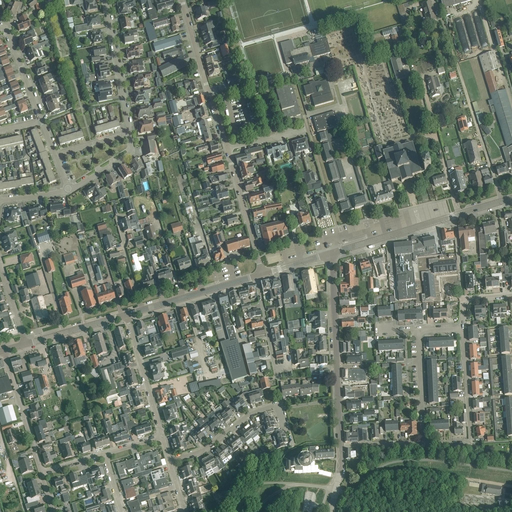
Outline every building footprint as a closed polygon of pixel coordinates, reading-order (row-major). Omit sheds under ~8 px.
[(30,8),(37,3),(34,0),(32,0),(27,4),(30,8)] [(94,5),(94,1),(85,3),(80,4),(79,0),(77,0),(72,1),(72,6),(78,5),(79,7),(82,7),(85,12),(87,12),(96,10),(95,5),(94,5)] [(156,12),(155,11),(154,6),(151,7),(150,3),(149,0),(139,0),(143,10),(146,9),(147,11),(149,15),(156,12)] [(158,12),(170,8),(175,7),(172,0),(167,0),(165,1),(164,0),(156,0),(155,1),(158,12)] [(440,0),(443,9),(448,8),(472,1),(471,0),(440,0)] [(22,4),(18,2),(17,4),(11,1),(7,11),(8,12),(7,14),(13,16),(14,14),(15,15),(17,10),(19,10),(22,4)] [(119,15),(124,14),(128,13),(127,9),(135,6),(134,1),(126,3),(126,2),(117,4),(118,7),(119,7),(119,11),(119,15)] [(436,20),(431,2),(422,5),(427,23),(436,20)] [(400,17),(403,16),(406,15),(404,8),(403,5),(397,7),(400,17)] [(197,20),(202,18),(206,17),(205,12),(208,11),(207,8),(196,11),(197,15),(196,15),(197,20)] [(125,20),(120,21),(121,23),(122,26),(121,26),(122,29),(127,28),(130,28),(130,27),(129,22),(133,21),(132,19),(136,18),(136,15),(130,16),(130,19),(129,19),(125,20)] [(19,31),(23,29),(25,30),(27,29),(27,28),(30,27),(31,27),(28,19),(27,20),(26,16),(19,18),(21,22),(17,24),(16,24),(19,31)] [(92,26),(100,25),(98,16),(87,18),(88,25),(74,27),(76,33),(92,30),(92,26)] [(173,32),(174,32),(179,31),(177,26),(180,25),(178,18),(167,21),(167,19),(152,23),(154,29),(172,24),(173,27),(171,28),(173,32)] [(151,21),(144,23),(146,31),(154,29),(152,23),(151,21)] [(201,32),(202,37),(211,35),(210,29),(214,28),(212,21),(204,23),(205,28),(201,29),(202,32),(201,32)] [(480,43),(481,48),(488,46),(482,23),(478,24),(480,33),(483,42),(480,43)] [(281,37),(286,35),(284,25),(278,27),(281,37)] [(382,31),(383,37),(393,34),(391,28),(382,31)] [(25,46),(27,45),(28,45),(28,46),(29,45),(30,45),(30,44),(33,42),(32,39),(36,37),(33,30),(27,33),(28,36),(22,39),(25,46)] [(125,44),(130,43),(134,43),(133,37),(137,36),(136,31),(128,32),(128,36),(123,37),(125,44)] [(500,31),(494,33),(498,49),(504,47),(500,31)] [(90,34),(91,40),(93,40),(94,43),(98,43),(103,42),(102,35),(99,35),(98,33),(99,33),(99,32),(96,33),(94,33),(90,34)] [(211,35),(202,37),(204,43),(205,42),(205,45),(210,44),(211,48),(219,46),(217,39),(213,40),(211,35)] [(396,49),(401,47),(397,35),(392,37),(396,49)] [(155,52),(177,45),(181,44),(179,36),(153,44),(155,52)] [(313,46),(311,47),(313,57),(331,53),(327,39),(317,42),(318,44),(313,45),(313,46)] [(313,57),(311,47),(310,46),(310,43),(305,45),(305,47),(294,50),(292,41),(281,44),(283,53),(286,65),(288,67),(294,65),(299,64),(310,61),(309,58),(313,57)] [(32,50),(27,52),(31,61),(38,59),(42,57),(40,52),(39,52),(38,50),(41,49),(41,48),(45,46),(44,42),(39,44),(33,47),(31,47),(32,50)] [(127,59),(132,58),(139,57),(138,51),(143,50),(142,44),(131,46),(132,50),(126,51),(127,59)] [(228,55),(226,46),(219,48),(222,57),(228,55)] [(92,62),(94,62),(99,61),(99,56),(105,55),(104,48),(93,50),(94,57),(91,57),(92,62)] [(163,77),(185,66),(190,64),(186,56),(185,56),(183,48),(178,49),(176,50),(162,54),(164,60),(177,55),(178,57),(180,56),(181,58),(159,69),(163,77)] [(208,58),(204,59),(209,77),(220,74),(218,69),(217,63),(216,56),(215,57),(215,56),(214,52),(207,54),(208,58)] [(479,56),(485,74),(499,70),(494,52),(479,56)] [(0,67),(2,67),(9,64),(6,55),(0,57),(0,61),(1,63),(0,63),(0,67)] [(408,65),(407,61),(405,55),(390,59),(396,81),(406,78),(402,67),(408,65)] [(143,71),(142,67),(143,67),(142,59),(138,60),(134,61),(134,65),(129,66),(130,74),(135,73),(139,72),(143,71)] [(37,76),(42,74),(47,72),(44,66),(42,61),(36,64),(38,67),(39,68),(35,69),(37,76)] [(99,72),(108,70),(107,64),(101,65),(101,62),(96,63),(95,64),(96,69),(99,69),(99,72)] [(0,74),(0,78),(13,73),(9,64),(2,67),(4,73),(0,74)] [(333,71),(336,70),(334,65),(331,65),(315,70),(317,75),(333,71)] [(96,72),(97,76),(98,81),(99,81),(104,80),(103,77),(109,76),(108,70),(99,72),(96,72)] [(16,83),(13,73),(0,78),(0,81),(0,82),(7,79),(9,85),(16,83)] [(133,87),(134,87),(134,88),(144,87),(143,83),(147,82),(147,79),(151,78),(153,78),(152,73),(150,73),(144,75),(144,78),(142,79),(132,80),(133,84),(132,85),(133,87)] [(41,88),(50,85),(48,81),(52,80),(50,74),(42,77),(43,80),(39,82),(41,88)] [(427,80),(429,86),(428,87),(429,90),(430,90),(432,97),(439,95),(438,93),(439,93),(439,91),(439,92),(438,88),(440,88),(437,77),(435,78),(435,77),(427,80)] [(315,107),(319,105),(334,101),(327,80),(320,82),(320,81),(316,82),(315,82),(315,83),(304,87),(306,96),(311,95),(315,107)] [(99,89),(99,92),(110,90),(110,89),(111,89),(111,88),(111,86),(110,85),(109,85),(109,84),(104,85),(103,81),(95,83),(96,89),(99,89)] [(196,82),(191,84),(190,81),(184,83),(177,85),(178,87),(184,86),(185,89),(190,87),(191,92),(199,90),(196,82)] [(9,85),(3,88),(4,91),(11,89),(13,95),(20,92),(16,83),(9,85)] [(50,96),(57,93),(55,87),(51,89),(50,85),(41,88),(44,95),(48,93),(50,96)] [(275,90),(284,120),(300,115),(292,86),(288,87),(275,90)] [(150,89),(141,90),(142,93),(134,95),(135,103),(138,103),(139,103),(142,103),(143,102),(145,101),(144,95),(151,94),(150,89)] [(110,91),(110,90),(99,92),(100,96),(98,96),(99,102),(107,101),(106,98),(111,97),(111,95),(112,95),(113,94),(112,92),(111,91),(110,91)] [(511,111),(505,90),(491,94),(507,147),(507,149),(509,156),(510,156),(510,155),(511,154),(511,111)] [(20,92),(13,95),(6,97),(7,101),(14,98),(15,101),(14,103),(15,105),(24,101),(20,92)] [(49,107),(57,104),(55,100),(60,98),(57,93),(50,96),(51,99),(46,100),(49,107)] [(199,106),(200,106),(205,104),(202,97),(193,99),(194,103),(198,102),(199,106)] [(28,111),(24,101),(15,105),(10,107),(11,110),(18,107),(20,114),(28,111)] [(174,102),(169,103),(172,115),(178,113),(174,102)] [(58,107),(57,104),(49,107),(51,113),(56,112),(57,114),(65,111),(63,106),(58,107)] [(148,107),(137,109),(138,118),(139,118),(140,118),(142,118),(142,117),(150,116),(149,111),(152,111),(151,106),(148,107)] [(10,107),(3,109),(0,110),(0,121),(7,119),(4,113),(11,110),(10,107)] [(193,109),(188,111),(189,116),(195,114),(195,115),(199,113),(201,118),(208,116),(206,108),(199,110),(194,111),(193,109)] [(476,113),(478,125),(484,123),(482,111),(476,113)] [(339,126),(337,119),(335,112),(313,118),(317,132),(339,126)] [(462,116),(462,114),(457,116),(461,132),(468,131),(464,116),(462,116)] [(110,118),(111,121),(114,130),(114,129),(117,128),(118,129),(120,128),(117,119),(113,120),(113,117),(110,118)] [(181,117),(172,119),(174,128),(183,125),(181,117)] [(104,119),(104,120),(108,131),(112,130),(112,131),(114,130),(111,121),(108,122),(107,119),(106,119),(106,118),(104,119)] [(108,131),(104,120),(102,121),(103,124),(99,125),(102,134),(104,133),(104,132),(108,131)] [(102,134),(99,125),(98,122),(96,122),(97,125),(93,127),(96,136),(98,135),(98,134),(102,133),(102,134)] [(139,124),(141,133),(152,131),(151,122),(139,124)] [(74,129),(75,132),(78,141),(78,140),(81,139),(81,140),(84,139),(81,130),(77,131),(76,128),(74,129)] [(67,135),(63,136),(66,145),(68,144),(68,143),(72,142),(68,131),(68,129),(65,129),(66,131),(67,135)] [(28,140),(31,139),(39,136),(37,132),(38,132),(37,130),(28,133),(30,137),(27,138),(28,140)] [(68,131),(72,142),(75,141),(76,142),(78,141),(75,132),(71,133),(70,130),(68,131)] [(341,161),(337,162),(335,163),(334,160),(336,159),(331,142),(334,142),(331,133),(328,134),(328,131),(318,134),(320,143),(322,142),(323,145),(321,145),(326,162),(328,162),(329,164),(327,165),(332,182),(334,182),(335,184),(333,185),(338,202),(340,201),(341,204),(338,204),(341,213),(351,210),(350,210),(355,209),(355,210),(368,206),(365,196),(352,200),(353,201),(348,202),(348,201),(342,182),(341,182),(340,180),(346,178),(341,161)] [(63,136),(62,133),(60,133),(61,136),(57,137),(57,136),(60,146),(62,146),(62,145),(66,144),(66,145),(63,136)] [(211,140),(210,134),(203,135),(200,136),(197,137),(197,140),(201,139),(200,138),(204,137),(205,142),(211,140)] [(39,136),(31,139),(32,142),(29,144),(30,146),(33,144),(41,141),(39,138),(40,138),(39,135),(39,136)] [(298,141),(301,152),(304,151),(304,153),(305,154),(306,154),(307,154),(309,153),(306,144),(307,143),(306,140),(305,141),(305,140),(298,141)] [(41,141),(33,144),(34,148),(31,149),(32,151),(35,150),(43,147),(42,144),(42,143),(41,141)] [(301,152),(298,141),(296,142),(295,141),(292,142),(293,143),(292,143),(296,157),(298,157),(299,156),(299,155),(299,154),(299,153),(301,152)] [(467,148),(471,164),(481,162),(476,141),(463,145),(464,149),(467,148)] [(144,147),(145,156),(148,156),(148,157),(149,157),(151,157),(152,156),(152,155),(155,154),(153,148),(155,148),(153,142),(145,143),(146,147),(144,147)] [(204,146),(197,148),(198,149),(198,152),(205,150),(210,148),(211,152),(214,151),(219,150),(217,144),(213,145),(213,144),(209,145),(208,143),(204,144),(204,146)] [(391,179),(392,181),(401,179),(402,182),(413,179),(412,176),(432,170),(429,163),(419,166),(413,143),(410,144),(410,143),(409,143),(408,143),(407,143),(406,143),(406,144),(405,144),(405,145),(404,146),(402,146),(401,146),(400,145),(399,145),(398,145),(397,145),(396,145),(396,146),(395,147),(395,148),(391,149),(390,149),(390,148),(389,148),(388,148),(387,149),(386,150),(386,151),(383,152),(381,146),(375,148),(378,160),(384,158),(391,179)] [(275,154),(277,159),(282,157),(282,158),(281,152),(285,151),(286,151),(284,144),(284,145),(279,146),(279,144),(278,145),(271,147),(270,147),(271,148),(266,150),(266,149),(268,156),(273,155),(275,154)] [(43,147),(35,150),(37,154),(34,155),(34,157),(39,155),(45,153),(44,149),(45,149),(44,147),(43,147)] [(259,159),(262,159),(264,158),(262,147),(244,152),(245,155),(235,157),(237,165),(250,162),(250,160),(251,160),(250,155),(257,153),(259,159)] [(511,163),(509,156),(507,149),(507,147),(503,148),(506,157),(505,157),(507,163),(503,164),(504,166),(496,169),(498,176),(506,173),(506,172),(509,172),(508,169),(511,169),(511,163)] [(39,155),(41,161),(47,158),(48,158),(46,153),(45,153),(39,155)] [(221,157),(220,157),(220,154),(205,158),(207,164),(222,160),(221,159),(222,159),(221,157)] [(47,158),(41,161),(36,163),(37,165),(40,163),(42,167),(50,164),(49,161),(49,162),(47,158)] [(136,158),(130,163),(130,164),(130,165),(131,167),(132,167),(133,168),(130,170),(131,171),(133,173),(135,172),(141,169),(141,171),(143,179),(148,178),(146,169),(143,170),(142,168),(139,163),(136,158)] [(217,172),(220,171),(224,170),(222,163),(210,167),(210,166),(207,166),(207,167),(203,168),(204,172),(209,171),(209,172),(216,170),(217,172)] [(50,164),(42,167),(39,168),(39,170),(43,169),(44,173),(51,170),(53,170),(52,167),(51,167),(50,164)] [(239,167),(240,173),(256,168),(255,164),(251,165),(248,166),(247,164),(239,167)] [(124,166),(118,170),(120,174),(124,180),(130,176),(133,174),(133,173),(131,171),(130,169),(127,171),(124,166)] [(256,168),(240,173),(242,179),(251,177),(250,175),(254,174),(258,173),(256,168)] [(480,170),(484,182),(486,187),(494,185),(491,177),(488,178),(486,173),(488,172),(487,168),(480,170)] [(44,175),(45,179),(53,176),(54,176),(53,173),(52,174),(51,170),(44,173),(40,175),(41,177),(44,175)] [(16,172),(13,173),(13,177),(14,180),(15,189),(17,189),(19,188),(19,189),(21,189),(21,187),(20,180),(16,180),(16,177),(17,177),(16,172)] [(450,175),(453,185),(455,195),(467,192),(466,187),(465,182),(462,172),(455,174),(450,175)] [(311,184),(307,173),(303,174),(303,175),(302,179),(305,179),(306,185),(311,184)] [(484,188),(482,183),(480,173),(470,175),(474,190),(484,188)] [(25,174),(26,177),(27,186),(31,185),(31,186),(34,186),(33,181),(32,177),(28,177),(28,174),(25,174)] [(122,184),(121,181),(118,177),(115,179),(111,174),(105,178),(107,181),(106,181),(108,186),(110,187),(113,185),(116,188),(122,184)] [(212,184),(222,181),(227,180),(226,174),(222,175),(222,174),(213,177),(214,179),(211,180),(212,184)] [(27,187),(27,186),(26,177),(22,178),(22,175),(19,175),(20,180),(21,187),(25,186),(25,187),(27,187)] [(53,176),(45,179),(42,180),(43,182),(46,181),(47,185),(56,182),(55,179),(54,179),(53,176)] [(446,183),(444,176),(432,179),(434,186),(446,183)] [(247,185),(244,186),(246,191),(250,190),(253,189),(252,186),(255,185),(256,186),(262,184),(261,181),(260,177),(256,178),(254,179),(254,181),(251,182),(247,183),(247,185)] [(7,178),(8,181),(9,190),(13,189),(13,190),(15,190),(15,189),(14,180),(10,181),(10,178),(7,178)] [(9,190),(8,181),(4,182),(3,179),(2,179),(1,181),(1,183),(3,191),(7,190),(7,191),(9,190)] [(394,190),(392,181),(391,179),(388,180),(389,182),(384,184),(386,192),(377,195),(375,187),(370,189),(372,197),(373,197),(375,204),(394,198),(392,191),(394,190)] [(266,200),(264,194),(274,191),(272,184),(262,187),(263,192),(248,196),(250,204),(266,200)] [(95,185),(83,192),(84,193),(84,194),(85,196),(86,196),(86,197),(93,193),(96,196),(91,199),(94,203),(98,200),(98,201),(103,197),(107,195),(104,188),(103,188),(99,191),(95,185)] [(214,201),(214,204),(220,203),(219,200),(228,197),(226,190),(224,191),(222,186),(215,189),(216,193),(217,200),(214,201)] [(320,195),(316,196),(314,197),(316,205),(312,206),(315,217),(319,216),(321,220),(330,217),(325,199),(324,196),(321,197),(320,195)] [(134,211),(132,202),(131,199),(124,201),(128,217),(136,214),(135,211),(134,211)] [(225,201),(220,203),(214,204),(216,209),(222,207),(224,213),(232,211),(230,204),(226,205),(225,201)] [(64,216),(71,215),(69,208),(63,209),(62,203),(56,204),(56,203),(49,204),(50,209),(51,209),(52,214),(56,213),(56,212),(63,211),(64,216)] [(36,207),(28,209),(29,214),(30,218),(31,221),(36,220),(35,216),(40,215),(41,217),(47,215),(46,214),(45,209),(39,210),(38,205),(36,206),(36,207)] [(29,226),(25,213),(20,214),(20,208),(10,210),(10,209),(9,209),(9,210),(8,211),(7,211),(7,212),(8,212),(6,221),(8,222),(9,223),(11,223),(12,222),(14,223),(15,217),(21,216),(22,222),(24,228),(29,226)] [(257,210),(252,212),(254,218),(262,216),(262,218),(266,217),(264,211),(264,209),(257,210)] [(511,212),(504,214),(505,220),(509,219),(510,232),(508,232),(501,233),(503,248),(509,247),(508,236),(511,235),(511,212)] [(310,223),(309,218),(307,213),(301,215),(301,213),(300,214),(300,215),(293,217),(296,227),(299,226),(301,227),(303,227),(304,225),(310,223)] [(228,226),(233,225),(237,223),(235,216),(226,219),(222,220),(223,223),(227,222),(228,226)] [(139,223),(141,231),(145,230),(148,240),(156,238),(152,227),(150,228),(148,219),(138,221),(139,223)] [(284,235),(288,234),(285,221),(261,228),(260,226),(254,227),(256,236),(257,236),(257,238),(260,238),(261,242),(264,241),(265,245),(273,243),(272,239),(276,238),(284,236),(284,235)] [(172,233),(182,231),(180,222),(170,224),(172,233)] [(105,223),(96,226),(98,232),(106,229),(105,223)] [(136,223),(122,227),(124,232),(131,230),(130,228),(136,227),(136,229),(135,229),(136,232),(141,231),(139,223),(136,223)] [(78,224),(74,226),(76,233),(77,232),(78,234),(84,232),(82,224),(79,225),(78,224)] [(480,234),(479,234),(480,255),(480,261),(487,261),(487,258),(488,258),(488,255),(487,255),(486,239),(485,236),(489,235),(489,237),(492,236),(492,234),(496,233),(495,228),(494,224),(489,225),(489,224),(488,225),(488,224),(483,225),(483,228),(479,229),(480,233),(480,234)] [(474,228),(459,229),(460,239),(461,239),(462,251),(467,251),(469,251),(468,242),(475,242),(474,238),(475,238),(474,232),(474,228)] [(454,239),(453,230),(447,231),(442,232),(443,238),(442,239),(442,241),(443,241),(443,242),(444,243),(446,252),(454,250),(452,239),(454,239)] [(17,242),(14,231),(6,234),(7,237),(2,239),(4,246),(14,243),(17,242)] [(107,232),(99,235),(100,239),(102,239),(106,251),(109,250),(114,249),(110,236),(109,232),(107,232)] [(215,247),(222,244),(218,234),(211,236),(215,247)] [(133,239),(136,249),(146,246),(142,236),(133,239)] [(236,240),(239,250),(250,247),(247,237),(236,240)] [(394,245),(395,256),(396,265),(397,279),(398,287),(398,288),(397,288),(397,291),(398,291),(399,301),(412,299),(416,299),(414,274),(419,273),(419,271),(419,269),(419,267),(418,266),(418,265),(418,261),(417,254),(428,253),(428,249),(436,248),(436,247),(435,242),(434,238),(424,240),(423,240),(422,239),(422,240),(416,242),(416,244),(412,244),(412,242),(412,243),(394,245)] [(228,253),(239,250),(236,240),(225,243),(228,253)] [(194,257),(198,255),(200,255),(198,248),(203,247),(201,241),(191,244),(194,257)] [(14,243),(4,246),(6,253),(12,251),(13,254),(20,252),(19,247),(15,248),(14,243)] [(147,251),(149,258),(152,257),(150,252),(156,251),(155,246),(146,249),(147,251)] [(225,259),(223,255),(221,250),(221,249),(218,249),(219,251),(216,252),(212,253),(215,262),(219,260),(219,261),(225,259)] [(203,259),(200,260),(202,267),(209,264),(207,259),(209,258),(206,250),(202,251),(204,255),(202,256),(203,259)] [(75,253),(72,254),(72,253),(63,256),(66,266),(75,263),(74,261),(77,260),(75,253)] [(28,263),(33,262),(31,254),(20,257),(21,262),(20,262),(23,271),(30,269),(28,263)] [(190,267),(189,263),(187,256),(183,258),(184,260),(181,262),(180,258),(173,260),(175,266),(178,265),(180,271),(190,267)] [(202,267),(200,260),(199,256),(193,258),(195,261),(194,261),(197,268),(202,267)] [(376,266),(380,277),(385,275),(382,264),(384,263),(382,256),(374,259),(376,266)] [(88,258),(84,259),(90,279),(94,277),(88,258)] [(44,262),(48,273),(55,271),(51,260),(44,262)] [(371,269),(370,267),(368,260),(359,263),(362,271),(371,269)] [(353,276),(355,276),(355,271),(353,271),(353,266),(346,266),(346,284),(340,284),(341,293),(359,292),(358,279),(354,279),(353,276)] [(154,275),(151,268),(145,270),(149,280),(142,283),(144,289),(154,285),(151,276),(154,275)] [(163,274),(165,280),(172,278),(170,271),(170,272),(168,268),(166,269),(167,272),(163,274)] [(165,280),(163,274),(162,270),(156,272),(157,276),(159,283),(165,280)] [(86,284),(83,275),(82,271),(76,273),(77,277),(69,279),(72,289),(86,284)] [(305,296),(311,295),(316,294),(312,271),(301,273),(305,296)] [(36,273),(24,277),(28,289),(40,285),(36,273)] [(502,277),(492,278),(493,288),(500,287),(499,283),(499,280),(502,280),(502,283),(506,282),(505,274),(501,275),(502,277)] [(291,275),(282,276),(283,286),(284,294),(285,294),(283,294),(284,299),(286,299),(293,298),(294,304),(297,304),(297,297),(294,297),(293,292),(294,292),(294,291),(292,280),(291,275)] [(472,275),(466,275),(467,290),(473,290),(473,286),(476,286),(475,275),(472,275)] [(125,282),(126,283),(124,284),(125,288),(126,288),(128,295),(135,293),(131,281),(130,282),(129,280),(125,282)] [(277,294),(274,280),(269,282),(271,290),(273,289),(275,297),(278,297),(277,294)] [(270,289),(268,282),(268,281),(260,283),(262,291),(263,291),(263,294),(267,293),(269,302),(273,301),(271,292),(270,292),(269,289),(270,289)] [(109,292),(107,293),(109,301),(115,299),(109,284),(106,285),(109,292)] [(249,295),(249,296),(250,296),(251,296),(251,295),(254,294),(255,298),(257,298),(255,284),(247,285),(249,295)] [(109,301),(107,293),(104,285),(101,286),(103,294),(102,295),(104,303),(109,301)] [(124,296),(123,291),(121,285),(118,286),(119,289),(116,290),(118,298),(124,296)] [(22,291),(19,292),(21,298),(23,303),(30,301),(28,296),(27,290),(26,287),(21,289),(22,291)] [(104,303),(102,295),(99,296),(97,288),(93,289),(99,305),(104,303)] [(96,307),(95,302),(90,289),(81,292),(86,310),(96,307)] [(249,297),(249,296),(249,295),(247,289),(237,291),(242,311),(250,309),(251,309),(250,305),(244,306),(243,299),(249,297)] [(240,304),(238,296),(237,291),(229,294),(232,306),(240,304)] [(71,304),(70,300),(68,292),(64,294),(66,298),(58,300),(63,316),(72,313),(69,305),(71,304)] [(225,310),(229,308),(228,303),(227,299),(225,294),(221,296),(217,297),(220,305),(221,309),(220,309),(222,314),(222,315),(226,314),(225,310)] [(48,318),(47,313),(42,297),(34,300),(32,295),(29,295),(37,321),(48,318)] [(340,306),(345,306),(353,305),(353,302),(349,302),(349,298),(339,298),(340,306)] [(207,303),(211,315),(214,314),(215,316),(211,317),(214,325),(215,325),(214,321),(219,319),(214,301),(207,303)] [(207,303),(201,305),(202,310),(203,312),(204,317),(207,316),(211,315),(207,303)] [(375,315),(374,305),(368,305),(368,306),(360,306),(360,311),(368,311),(368,315),(375,315)] [(196,306),(190,308),(191,313),(193,317),(194,321),(197,319),(197,318),(196,316),(199,315),(199,314),(198,311),(196,306)] [(447,310),(440,311),(441,319),(448,319),(448,318),(451,318),(450,306),(447,307),(447,310)] [(494,318),(501,318),(500,306),(493,306),(494,311),(491,311),(491,317),(494,317),(494,318)] [(295,307),(285,309),(288,322),(297,320),(295,307)] [(441,319),(440,311),(434,311),(434,307),(430,307),(431,319),(434,319),(434,320),(441,319)] [(485,311),(486,311),(485,310),(485,307),(475,308),(476,319),(479,318),(479,316),(485,315),(485,311)] [(188,317),(187,314),(186,309),(180,311),(181,315),(180,315),(182,323),(179,325),(181,331),(186,330),(185,326),(187,325),(186,322),(185,318),(188,317)] [(244,320),(250,319),(252,319),(252,317),(260,315),(259,310),(250,311),(250,309),(242,311),(244,320)] [(325,329),(324,319),(321,320),(321,314),(322,314),(317,314),(314,314),(314,315),(309,316),(309,323),(314,322),(315,330),(325,329)] [(157,322),(159,327),(161,334),(170,331),(169,325),(173,323),(172,323),(172,321),(174,320),(168,322),(166,315),(158,318),(159,322),(157,322)] [(7,317),(2,318),(4,325),(0,326),(0,332),(0,333),(7,331),(7,332),(13,330),(12,327),(11,325),(12,325),(12,324),(11,325),(11,323),(11,322),(9,317),(9,316),(7,317)] [(238,330),(244,328),(241,317),(235,318),(238,330)] [(270,329),(275,328),(278,328),(278,325),(280,325),(280,320),(277,320),(277,322),(269,323),(270,329)] [(350,328),(354,327),(354,320),(342,321),(342,328),(346,328),(346,330),(347,331),(349,331),(350,330),(350,328)] [(144,330),(144,327),(142,322),(137,324),(138,327),(136,327),(139,337),(143,336),(141,331),(144,330)] [(211,332),(209,323),(203,325),(206,334),(208,333),(211,332)] [(225,328),(229,343),(236,340),(232,326),(230,327),(225,328)] [(113,331),(116,340),(125,337),(122,328),(113,331)] [(254,337),(259,336),(264,335),(263,329),(248,332),(249,336),(254,335),(254,337)] [(279,332),(278,329),(270,331),(273,342),(278,341),(280,341),(280,337),(279,332)] [(107,353),(103,339),(101,334),(92,337),(98,356),(107,353)] [(151,343),(161,340),(159,334),(155,335),(156,339),(151,340),(151,343)] [(319,345),(326,345),(325,338),(319,338),(318,334),(307,335),(307,339),(310,339),(311,342),(319,342),(319,345)] [(125,337),(116,340),(119,349),(127,347),(125,337)] [(237,340),(236,340),(229,343),(220,345),(231,381),(246,377),(237,340)] [(85,356),(82,345),(80,341),(72,343),(73,348),(77,363),(86,360),(85,356)] [(342,353),(347,353),(350,353),(350,343),(341,344),(342,353)] [(256,374),(249,346),(249,344),(242,346),(249,376),(256,374)] [(60,366),(65,365),(60,347),(50,349),(56,367),(54,368),(59,386),(66,384),(60,366)] [(154,354),(153,351),(156,350),(155,347),(152,347),(144,350),(142,351),(144,355),(145,354),(146,357),(154,354)] [(188,355),(186,347),(170,352),(172,359),(188,355)] [(260,358),(262,358),(267,356),(266,349),(261,350),(261,349),(257,350),(257,353),(259,352),(260,358)] [(196,351),(188,353),(190,359),(198,357),(196,351)] [(309,368),(307,352),(305,353),(303,355),(304,358),(299,359),(298,352),(293,352),(294,361),(295,361),(295,363),(294,363),(295,365),(300,364),(301,369),(300,369),(309,368)] [(46,365),(46,364),(44,359),(41,360),(39,354),(29,357),(31,365),(37,363),(38,367),(46,365)] [(361,356),(346,356),(346,364),(361,364),(361,361),(367,361),(366,354),(360,354),(361,356)] [(125,366),(122,367),(123,369),(130,367),(129,364),(132,363),(130,355),(122,358),(125,366)] [(94,369),(99,368),(95,356),(90,357),(92,364),(94,369)] [(21,366),(21,363),(19,358),(10,361),(14,374),(18,373),(17,367),(21,366)] [(326,358),(320,359),(320,358),(316,358),(316,362),(317,362),(317,366),(327,365),(326,358)] [(161,368),(160,363),(162,362),(161,359),(151,361),(152,364),(149,365),(150,371),(151,371),(152,374),(152,375),(153,380),(154,380),(155,381),(159,379),(159,378),(164,377),(162,372),(161,372),(160,368),(161,368)] [(0,401),(9,399),(7,394),(12,392),(8,377),(6,378),(3,369),(1,361),(0,361),(0,401)] [(264,372),(266,372),(270,371),(269,362),(264,363),(260,364),(259,361),(254,362),(255,367),(256,369),(261,368),(261,372),(261,373),(264,372)] [(111,376),(113,372),(113,373),(119,371),(123,370),(123,369),(122,367),(121,364),(100,371),(107,393),(115,391),(111,376)] [(317,371),(316,369),(310,369),(310,375),(315,375),(319,375),(319,378),(327,378),(327,370),(319,371),(317,371)] [(127,376),(128,380),(135,378),(133,370),(126,372),(126,373),(123,374),(124,377),(127,376)] [(366,371),(348,370),(343,370),(343,379),(344,379),(345,380),(350,380),(350,382),(366,381),(366,371)] [(23,383),(28,382),(33,381),(30,372),(21,374),(23,383)] [(37,392),(40,404),(44,403),(43,399),(51,397),(45,377),(34,380),(36,388),(37,387),(38,392),(37,392)] [(135,378),(128,380),(129,383),(126,384),(127,388),(130,386),(130,387),(137,385),(135,378)] [(262,390),(270,388),(267,378),(259,380),(262,390)] [(453,392),(457,392),(462,391),(461,379),(453,379),(453,392)] [(219,381),(198,385),(199,391),(221,387),(219,381)] [(300,394),(298,386),(298,384),(295,385),(294,381),(292,381),(294,395),(300,394)] [(304,381),(306,395),(312,394),(311,385),(307,385),(306,381),(304,381)] [(23,391),(25,399),(36,395),(33,388),(31,382),(24,384),(26,390),(23,391)] [(196,382),(188,385),(191,393),(199,391),(196,382)] [(345,390),(343,391),(343,398),(348,398),(355,398),(362,398),(364,398),(364,392),(354,393),(351,393),(351,390),(351,387),(350,387),(345,387),(345,390)] [(156,397),(165,395),(164,389),(155,392),(156,397)] [(260,389),(252,392),(256,403),(261,402),(259,398),(263,397),(260,389)] [(131,394),(129,395),(130,398),(129,400),(130,402),(141,399),(139,391),(134,393),(131,394)] [(250,405),(256,403),(252,392),(247,393),(242,394),(246,400),(249,399),(250,405)] [(237,403),(242,410),(246,406),(243,402),(246,400),(242,394),(239,397),(238,396),(234,400),(237,403)] [(165,395),(156,397),(158,404),(167,402),(166,399),(167,399),(165,395)] [(365,403),(373,402),(372,397),(364,398),(362,398),(363,402),(361,402),(361,401),(347,402),(347,410),(361,409),(361,404),(365,404),(365,403)] [(143,406),(141,399),(130,402),(131,406),(132,405),(133,409),(143,406)] [(238,413),(242,410),(237,403),(234,400),(230,403),(228,400),(228,401),(227,399),(225,401),(232,410),(234,409),(238,413)] [(483,403),(491,402),(491,399),(483,399),(483,400),(478,400),(478,401),(473,402),(474,409),(479,409),(479,404),(483,403)] [(232,410),(225,401),(221,405),(226,410),(223,412),(229,420),(234,416),(230,412),(232,410)] [(0,420),(2,426),(17,422),(12,406),(3,409),(1,402),(0,402),(0,420)] [(31,419),(36,418),(41,416),(39,409),(37,404),(31,406),(32,411),(29,412),(31,419)] [(166,411),(163,412),(166,422),(167,422),(167,423),(170,422),(170,421),(175,420),(173,414),(176,413),(175,409),(176,408),(175,404),(165,407),(166,411)] [(225,423),(229,420),(223,412),(219,407),(215,410),(216,411),(214,413),(215,415),(219,420),(221,422),(223,421),(225,423)] [(367,416),(375,416),(375,411),(365,411),(365,415),(363,415),(349,416),(350,423),(364,422),(364,418),(367,418),(367,416)] [(125,418),(128,426),(129,432),(135,430),(137,437),(144,434),(142,427),(138,429),(137,425),(134,426),(133,422),(130,422),(129,419),(128,419),(127,414),(124,415),(125,418)] [(484,423),(484,417),(484,414),(479,414),(479,415),(474,416),(475,423),(484,423)] [(219,420),(215,415),(209,420),(218,431),(220,429),(219,428),(221,426),(217,421),(219,420)] [(263,426),(275,423),(274,420),(273,420),(273,418),(269,419),(268,415),(260,417),(262,424),(263,426)] [(124,427),(128,426),(125,418),(121,420),(124,427),(118,429),(122,441),(128,439),(125,429),(124,429),(124,427)] [(202,423),(208,430),(209,429),(213,433),(215,431),(216,433),(218,431),(209,420),(208,418),(204,421),(201,418),(199,420),(202,423)] [(197,430),(204,440),(209,436),(205,432),(208,430),(202,423),(199,420),(198,419),(196,421),(201,426),(196,430),(197,430)] [(103,447),(100,439),(99,436),(93,438),(91,431),(92,431),(88,420),(84,421),(86,428),(90,439),(93,439),(96,449),(99,448),(99,449),(103,448),(102,447),(103,447)] [(105,423),(106,426),(109,433),(112,432),(112,433),(115,443),(122,441),(118,429),(111,431),(111,430),(112,429),(109,421),(105,423)] [(141,423),(142,427),(144,434),(151,432),(148,421),(141,423)] [(37,436),(43,434),(42,430),(47,428),(46,423),(39,425),(40,428),(34,429),(37,436)] [(276,425),(275,423),(263,426),(265,431),(264,432),(265,435),(272,433),(271,429),(276,428),(275,425),(276,425)] [(401,431),(408,431),(408,436),(417,436),(416,423),(408,423),(408,424),(400,424),(401,431)] [(454,428),(454,430),(455,435),(463,434),(463,428),(459,428),(459,423),(454,424),(455,428),(454,428)] [(260,437),(256,430),(254,426),(250,428),(248,426),(243,429),(249,436),(252,434),(253,436),(254,435),(254,436),(255,435),(257,439),(260,437)] [(169,430),(169,431),(170,436),(174,435),(175,434),(176,437),(182,435),(185,434),(189,433),(187,428),(182,429),(181,432),(182,432),(179,433),(177,428),(176,427),(174,428),(174,427),(169,429),(169,430)] [(483,433),(485,433),(484,427),(476,429),(478,438),(484,436),(483,433)] [(13,429),(5,431),(9,444),(17,442),(13,429)] [(241,438),(245,443),(251,439),(251,438),(243,429),(239,432),(243,436),(241,438)] [(193,434),(191,435),(195,440),(196,442),(198,440),(200,443),(204,440),(197,430),(196,430),(197,430),(193,434)] [(352,430),(352,434),(353,437),(350,437),(350,443),(358,442),(358,430),(352,430)] [(274,441),(286,438),(284,433),(279,434),(278,431),(272,433),(274,441)] [(367,441),(367,436),(366,431),(358,432),(359,442),(367,441)] [(45,444),(51,442),(50,436),(44,438),(43,434),(37,436),(39,443),(44,441),(45,444)] [(172,443),(171,444),(172,446),(173,446),(182,443),(181,441),(182,440),(183,438),(182,435),(176,437),(177,439),(175,440),(172,441),(172,443)] [(245,443),(241,438),(239,440),(235,436),(231,439),(238,449),(245,443)] [(85,442),(83,437),(78,439),(75,440),(76,444),(77,444),(78,449),(81,448),(83,453),(90,451),(89,446),(88,444),(85,445),(84,442),(85,442)] [(100,439),(103,447),(103,448),(107,447),(107,446),(109,445),(107,437),(100,439)] [(286,438),(274,441),(277,449),(285,447),(284,444),(287,443),(286,438)] [(227,446),(226,446),(232,454),(235,458),(235,457),(232,453),(238,449),(231,439),(227,442),(230,446),(228,448),(227,446)] [(185,443),(182,443),(173,446),(175,451),(186,448),(185,443)] [(71,457),(70,452),(68,446),(61,448),(64,459),(71,457)] [(223,446),(219,449),(224,456),(226,458),(230,455),(232,454),(226,446),(225,448),(223,446)] [(224,456),(219,449),(218,448),(216,449),(217,450),(214,452),(218,457),(215,459),(222,469),(225,467),(222,463),(220,459),(222,458),(224,456)] [(307,452),(307,453),(304,453),(304,456),(305,456),(306,457),(307,457),(308,458),(309,459),(309,460),(333,458),(333,450),(328,450),(307,452)] [(356,452),(351,452),(351,450),(345,450),(346,459),(347,459),(347,461),(348,461),(349,461),(350,461),(350,459),(351,459),(351,458),(356,457),(356,452)] [(152,452),(148,454),(151,462),(154,461),(155,464),(155,465),(156,468),(157,468),(162,466),(157,451),(154,452),(155,453),(153,453),(152,452)] [(56,458),(55,454),(55,452),(49,454),(49,453),(42,455),(45,465),(52,463),(51,460),(56,458)] [(146,463),(151,462),(148,454),(144,455),(145,456),(143,457),(143,456),(140,457),(141,460),(138,461),(141,473),(144,472),(143,467),(147,466),(146,463)] [(207,455),(205,457),(211,467),(212,469),(212,470),(217,467),(219,471),(222,469),(215,459),(213,460),(210,455),(208,457),(207,455)] [(294,457),(294,459),(290,459),(290,461),(286,462),(286,470),(290,470),(290,467),(295,467),(302,467),(302,465),(301,465),(301,464),(300,464),(300,463),(300,462),(300,461),(300,460),(300,459),(301,458),(302,457),(301,455),(294,457)] [(305,456),(304,456),(304,457),(303,457),(302,457),(301,458),(300,459),(300,460),(300,461),(300,462),(300,463),(300,464),(301,464),(301,465),(302,465),(303,466),(304,466),(305,466),(306,466),(307,466),(307,465),(308,465),(308,464),(309,464),(309,463),(309,462),(309,461),(309,460),(309,459),(308,458),(307,457),(306,457),(305,456)] [(211,467),(205,457),(202,458),(203,460),(201,461),(204,466),(202,468),(205,473),(212,469),(211,467)] [(22,474),(25,474),(32,471),(29,460),(26,460),(21,462),(20,458),(11,461),(13,468),(14,468),(13,467),(14,466),(15,469),(20,468),(22,474),(22,475),(22,474)] [(134,462),(133,459),(130,460),(125,462),(127,469),(127,471),(132,470),(134,470),(135,475),(141,473),(138,461),(134,462)] [(127,469),(125,462),(119,464),(118,464),(116,465),(119,476),(120,479),(126,477),(125,474),(123,470),(127,469)] [(182,475),(190,472),(189,468),(192,467),(191,463),(184,465),(185,468),(180,469),(182,475)] [(92,472),(91,472),(91,473),(92,476),(96,475),(97,475),(97,476),(96,476),(97,480),(101,479),(101,477),(104,476),(102,469),(96,471),(96,470),(92,471),(92,472)] [(158,480),(165,478),(163,472),(164,472),(163,469),(152,473),(152,474),(151,474),(153,482),(158,480)] [(187,482),(196,479),(195,477),(192,478),(190,472),(182,475),(183,480),(186,479),(187,482)] [(76,474),(69,476),(71,480),(70,481),(71,483),(72,484),(73,488),(83,485),(88,484),(86,479),(85,476),(80,477),(77,478),(76,474)] [(167,484),(165,478),(158,480),(160,485),(158,486),(159,490),(168,487),(167,484)] [(64,487),(63,484),(61,479),(54,482),(56,488),(60,486),(61,491),(60,492),(61,495),(67,493),(65,487),(64,487)] [(124,491),(131,489),(130,487),(134,486),(132,479),(121,482),(122,485),(124,491)] [(187,491),(198,488),(197,483),(198,482),(197,479),(196,479),(187,482),(188,485),(185,486),(187,491)] [(29,492),(38,490),(36,482),(31,484),(30,481),(23,483),(25,488),(28,488),(29,492)] [(500,496),(502,488),(487,485),(486,494),(500,496)] [(131,489),(124,491),(126,497),(125,497),(126,500),(131,498),(136,497),(136,496),(135,493),(134,488),(131,489)] [(192,498),(200,496),(198,488),(187,491),(188,496),(191,495),(192,498)] [(28,504),(34,502),(33,499),(40,497),(38,490),(29,492),(31,497),(26,499),(28,504)] [(155,497),(155,494),(148,496),(149,500),(157,498),(158,501),(161,500),(162,504),(172,501),(170,496),(171,495),(170,492),(155,497)] [(86,511),(99,508),(105,506),(104,503),(111,501),(110,495),(104,497),(104,498),(100,500),(101,504),(85,508),(86,511)] [(131,504),(128,505),(129,508),(130,511),(137,511),(141,511),(139,506),(142,506),(141,503),(144,502),(147,501),(149,509),(151,508),(152,508),(149,500),(148,496),(137,500),(137,501),(131,503),(131,504)] [(202,500),(200,496),(192,498),(193,501),(190,502),(191,505),(189,505),(190,508),(200,505),(199,502),(200,502),(202,500)] [(172,501),(162,504),(164,511),(163,511),(162,511),(168,511),(175,510),(174,507),(172,501)] [(36,507),(35,503),(34,502),(28,504),(25,505),(26,510),(33,508),(34,511),(44,511),(43,505),(36,507)]
